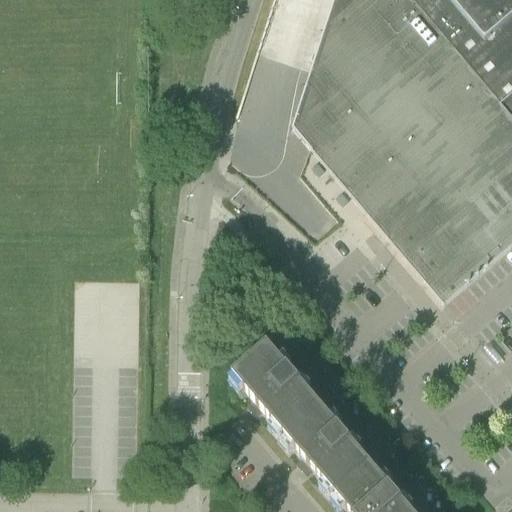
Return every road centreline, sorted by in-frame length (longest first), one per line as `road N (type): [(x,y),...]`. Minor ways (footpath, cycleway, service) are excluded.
road 1 (residential): [(208,166),(191,337),(190,511)]
road 2 (residential): [(253,0),(208,166)]
